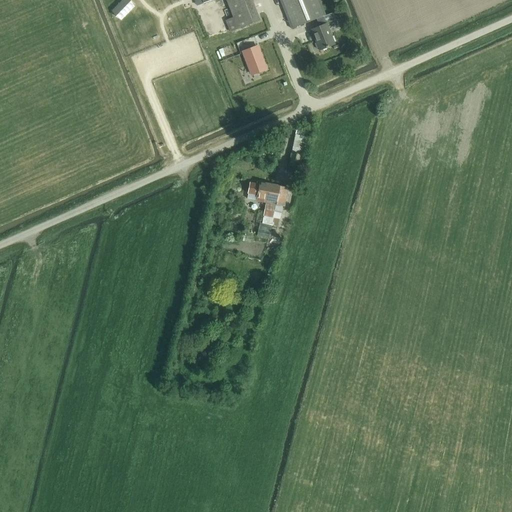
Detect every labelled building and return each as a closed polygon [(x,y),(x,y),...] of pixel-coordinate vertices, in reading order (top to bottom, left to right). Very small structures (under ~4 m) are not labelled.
[(226,0),(233,18),(226,21),(230,32),(260,20),(252,0),(226,0)] [(319,51),(335,44),(326,24),(325,24),(322,17),(323,16),(317,0),(281,0),(293,28),(316,19),(319,27),(311,30),(319,51)] [(257,46),(242,52),(251,75),(266,69),(257,46)] [(295,134),(291,153),(289,165),(299,167),(301,155),(304,156),(309,133),(299,130),(298,135),(295,134)] [(278,227),(282,206),(284,207),(288,188),(260,182),(259,185),(250,183),(248,194),(257,196),(256,201),(266,203),(262,223),(278,227)]
